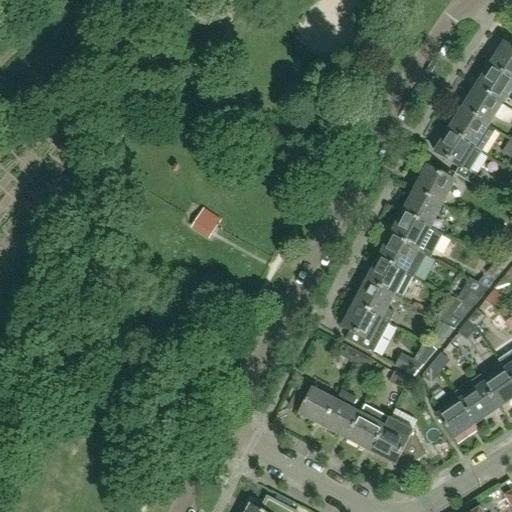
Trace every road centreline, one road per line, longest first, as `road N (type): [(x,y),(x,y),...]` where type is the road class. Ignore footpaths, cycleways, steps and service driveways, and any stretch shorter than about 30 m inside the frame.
road 1 (residential): [(228,431),(244,385),(380,126),(455,10),(474,0)]
road 2 (residential): [(366,511),(228,431)]
